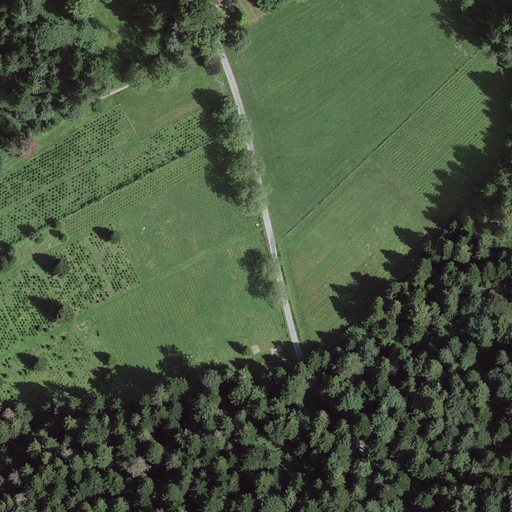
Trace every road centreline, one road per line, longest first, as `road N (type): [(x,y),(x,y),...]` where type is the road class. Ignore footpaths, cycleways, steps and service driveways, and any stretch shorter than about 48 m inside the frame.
road 1 (track): [(219,46),(311,383),(406,511)]
road 2 (track): [(311,383),(401,388),(483,360),(504,330),(511,266)]
